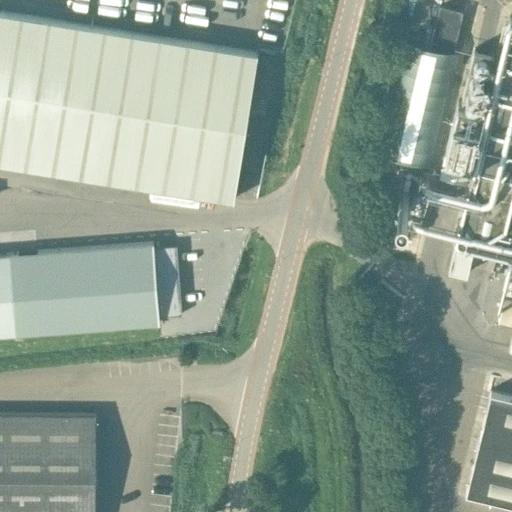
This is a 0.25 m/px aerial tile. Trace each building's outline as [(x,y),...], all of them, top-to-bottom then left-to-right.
[(440,4),(430,43),(399,36),(372,151),(432,164),(461,52),(454,49),(463,10),(440,4)] [(0,161),(236,200),(263,50),(0,7),(0,161)] [(475,48),(461,101),(459,101),(455,115),(445,152),(444,151),(438,173),(469,181),(455,237),(456,238),(449,268),(467,273),(474,242),(511,251),(511,16),(509,16),(500,54),(475,48)] [(154,241),(12,254),(17,331),(160,321),(159,315),(182,313),(177,244),(154,245),(154,241)] [(0,332),(17,331),(12,254),(0,254),(0,332)] [(511,299),(504,297),(498,323),(511,325),(511,299)] [(511,394),(491,389),(484,417),(467,491),(511,502),(511,394)] [(96,511),(96,412),(0,411),(0,511),(96,511)]
